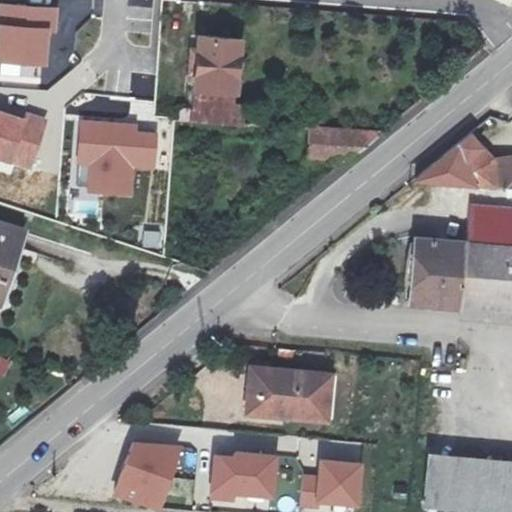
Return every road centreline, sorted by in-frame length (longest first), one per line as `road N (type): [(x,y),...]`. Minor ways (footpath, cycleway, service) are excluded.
road 1 (secondary): [(0,485),(511,61)]
road 2 (residential): [(511,34),(477,7),(389,0)]
